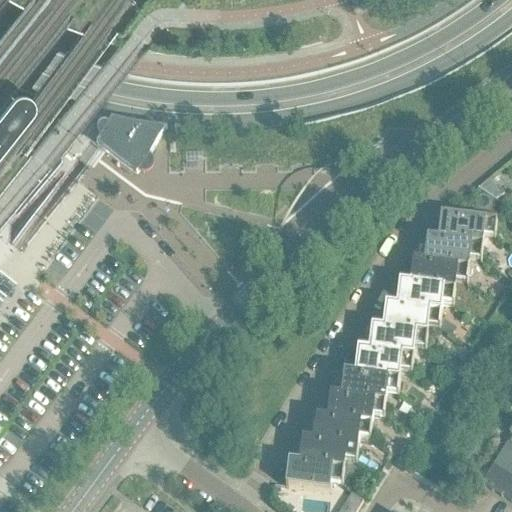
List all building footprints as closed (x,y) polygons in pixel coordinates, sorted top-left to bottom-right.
[(96,147),(102,152),(136,177),(167,135),(154,133),(131,130),(110,126),(106,131),(102,131),(98,133),(97,137),(98,140),(100,142),(96,147)] [(501,199),(490,181),(477,192),(495,203),(501,199)] [(438,245),(482,250),(483,242),(494,244),(496,228),(441,221),(438,245)] [(427,243),(424,267),(468,272),(469,264),(480,266),(482,250),(438,245),(427,243)] [(413,265),(410,289),(455,295),(456,286),(466,288),(468,272),(424,267),(413,265)] [(455,295),(410,289),(399,288),(396,311),(442,317),(443,308),(453,310),(455,295)] [(442,317),(396,311),(385,310),(382,334),(428,339),(429,330),(440,332),(442,317)] [(428,339),(382,334),(372,332),(369,356),(413,361),(414,353),(426,354),(428,339)] [(413,361),(369,356),(358,354),(355,379),(400,385),(401,376),(411,377),(413,361)] [(344,377),(341,401),(386,406),(387,398),(398,400),(400,385),(355,379),(344,377)] [(329,399),(326,423),(372,429),(373,421),(384,422),(386,406),(341,401),(329,399)] [(316,422),(313,445),(358,451),(359,443),(370,444),(372,429),(326,423),(316,422)] [(493,469),(503,475),(511,480),(511,434),(509,440),(511,441),(493,469)] [(358,451),(313,445),(302,444),(299,468),(344,473),(345,464),(356,466),(358,451)] [(344,473),(299,468),(288,466),(285,492),(329,497),(331,488),(342,489),(344,473)] [(503,475),(493,469),(481,488),(491,494),(503,475)] [(511,480),(503,475),(491,494),(501,500),(511,481),(511,480)] [(511,503),(511,481),(501,500),(510,506),(511,503)]
